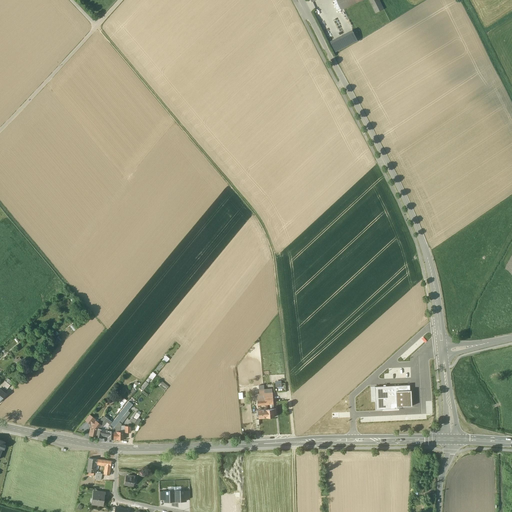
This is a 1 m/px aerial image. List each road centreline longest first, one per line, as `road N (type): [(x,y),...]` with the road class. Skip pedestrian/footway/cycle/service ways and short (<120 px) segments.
road 1 (unclassified): [(443,345),(419,232),(301,0)]
road 2 (track): [(98,28),(266,232),(283,337)]
road 3 (primary): [(450,438),(116,447)]
road 4 (track): [(0,203),(106,331),(22,431)]
road 5 (residential): [(0,129),(98,28)]
